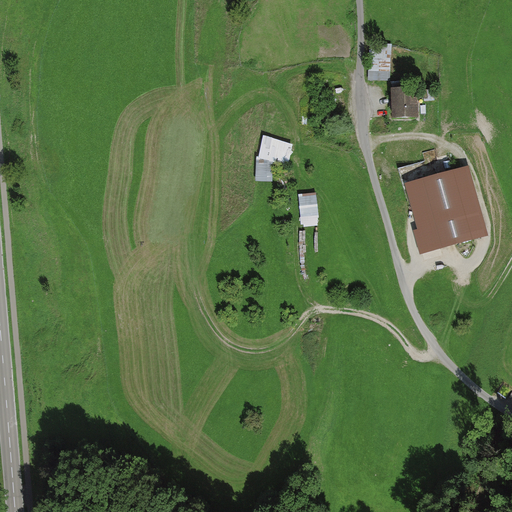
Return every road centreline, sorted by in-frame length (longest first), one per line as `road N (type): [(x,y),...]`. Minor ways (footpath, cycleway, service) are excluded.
road 1 (unclassified): [(359,0),(359,106),(408,298),(437,353),(511,411)]
road 2 (track): [(100,348),(83,243),(41,183),(35,150),(35,59),(54,0)]
road 3 (track): [(296,177),(307,296),(320,308),(381,317),(414,354),(437,353)]
road 4 (track): [(208,0),(217,46),(237,64),(361,52)]
road 5 (secondary): [(14,511),(0,322)]
